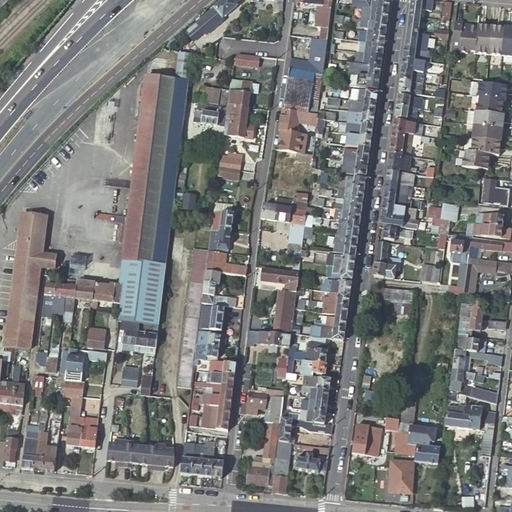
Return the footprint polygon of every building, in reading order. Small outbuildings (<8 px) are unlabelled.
[(240,0),(223,0),(197,23),(207,35),(224,20),(223,18),(237,6),(235,5),(240,1),(240,0)] [(332,0),(294,0),(294,2),(318,4),(323,5),(320,29),(318,40),(327,41),(329,22),(332,0)] [(389,0),(338,0),(344,1),(343,4),(362,7),(370,8),(389,11),(390,1),(389,0)] [(408,16),(420,17),(421,13),(422,0),(419,0),(413,0),(410,3),(408,16)] [(431,14),(432,1),(422,0),(421,13),(431,14)] [(281,13),(282,6),(274,5),(273,12),(281,13)] [(368,20),(370,8),(362,7),(361,19),(368,20)] [(387,23),(389,11),(370,8),(368,20),(387,23)] [(450,17),(451,9),(443,8),(442,16),(450,17)] [(408,16),(406,32),(418,34),(420,17),(408,16)] [(386,34),(387,23),(368,20),(367,26),(366,31),(386,34)] [(455,21),(451,52),(467,53),(467,50),(474,51),(476,28),(462,26),(462,24),(462,22),(455,21)] [(476,28),(474,51),(474,54),(487,55),(490,26),(483,26),(483,28),(476,28)] [(497,27),(490,26),(487,55),(501,56),(503,30),(497,29),(497,27)] [(511,28),(510,28),(510,30),(503,30),(501,56),(511,56),(511,28)] [(365,42),(366,31),(359,30),(358,42),(365,42)] [(384,45),(386,34),(366,31),(365,42),(384,45)] [(435,31),(434,37),(439,37),(439,39),(447,40),(448,32),(435,31)] [(406,32),(404,48),(416,50),(418,34),(406,32)] [(416,50),(422,51),(425,51),(427,36),(418,34),(416,50)] [(324,64),(327,43),(312,41),(311,41),(309,62),(324,64)] [(383,55),(384,45),(365,42),(363,53),(383,55)] [(404,48),(402,59),(414,61),(414,59),(416,51),(416,50),(404,48)] [(414,59),(414,61),(423,62),(425,51),(422,51),(416,50),(416,51),(414,59)] [(425,51),(423,62),(431,63),(432,52),(427,51),(425,51)] [(362,64),(381,66),(383,55),(363,53),(362,64)] [(191,56),(179,54),(176,80),(146,76),(120,286),(124,286),(123,293),(121,305),(119,322),(158,327),(191,56)] [(237,54),(232,60),(232,65),(257,68),(259,57),(237,54)] [(323,74),(324,64),(309,62),(291,59),(282,109),(299,112),(317,115),(318,115),(318,111),(322,82),(323,74)] [(402,59),(401,70),(413,72),(414,61),(402,59)] [(414,61),(413,72),(422,73),(423,62),(414,61)] [(351,74),(360,75),(362,64),(349,63),(348,73),(351,74)] [(360,75),(380,77),(381,66),(362,64),(360,75)] [(190,103),(196,104),(226,109),(226,105),(227,97),(229,84),(230,80),(230,78),(205,75),(206,71),(195,70),(190,103)] [(401,70),(400,81),(411,82),(413,72),(401,70)] [(413,72),(411,82),(420,84),(422,73),(413,72)] [(323,74),(322,82),(329,83),(330,75),(323,74)] [(349,86),(359,87),(360,75),(351,74),(349,86)] [(359,87),(378,89),(380,77),(360,75),(359,87)] [(400,81),(398,92),(410,94),(411,82),(400,81)] [(241,85),(229,84),(227,97),(226,105),(248,108),(251,83),(241,82),(241,85)] [(411,82),(410,94),(419,95),(420,84),(411,82)] [(482,97),(503,100),(505,100),(506,92),(504,92),(504,86),(481,83),(479,97),(482,97)] [(351,101),(357,101),(358,90),(353,89),(352,89),(350,101),(351,101)] [(357,101),(376,104),(378,92),(358,90),(357,101)] [(444,99),(445,92),(436,90),(435,98),(439,98),(444,99)] [(397,96),(396,107),(408,108),(417,110),(419,110),(420,99),(397,96)] [(478,112),(501,115),(503,100),(482,97),(481,105),(478,104),(478,112)] [(338,106),(339,99),(327,98),(326,105),(338,106)] [(348,112),(355,113),(357,101),(351,101),(350,101),(348,112)] [(355,113),(375,115),(376,104),(357,101),(355,113)] [(193,111),(191,124),(216,127),(216,126),(223,127),(224,123),(226,109),(196,104),(194,111),(193,111)] [(226,105),(226,109),(224,123),(229,123),(246,125),(246,124),(248,108),(226,105)] [(396,107),(394,118),(406,119),(408,108),(396,107)] [(408,108),(406,119),(416,121),(417,110),(408,108)] [(282,109),(278,130),(282,131),(296,133),(298,123),(299,112),(282,109)] [(318,111),(318,115),(317,120),(324,120),(325,113),(325,112),(318,111)] [(299,112),(298,123),(315,126),(317,115),(299,112)] [(347,123),(354,124),(355,113),(348,112),(347,123)] [(476,125),(502,129),(503,122),(500,121),(501,115),(478,112),(476,125)] [(325,113),(324,120),(329,121),(335,122),(336,114),(325,113)] [(354,124),(373,126),(375,115),(355,113),(354,124)] [(394,122),(392,133),(413,136),(415,124),(394,122)] [(246,125),(229,123),(224,123),(223,127),(223,135),(244,137),(246,125)] [(350,135),(359,136),(360,134),(353,133),(354,124),(347,123),(345,134),(350,135)] [(254,125),(246,124),(246,125),(244,137),(253,138),(254,125)] [(359,136),(371,138),(373,126),(354,124),(353,133),(360,134),(359,136)] [(415,124),(413,136),(421,137),(423,125),(415,124)] [(476,125),(474,138),(498,141),(499,136),(501,136),(502,129),(476,125)] [(392,133),(391,144),(416,147),(417,141),(420,141),(421,137),(413,136),(392,133)] [(282,134),(278,153),(303,157),(306,138),(282,134)] [(358,147),(370,149),(371,138),(359,136),(350,135),(349,146),(358,147)] [(473,151),(490,153),(499,154),(499,148),(497,147),(498,141),(474,138),(473,151)] [(391,144),(389,154),(411,157),(418,158),(418,154),(415,154),(416,147),(391,144)] [(343,161),(368,165),(370,149),(358,147),(358,150),(345,149),(343,161)] [(473,151),(466,151),(465,159),(463,159),(462,167),(488,170),(490,153),(473,151)] [(389,154),(387,172),(399,173),(399,170),(409,172),(409,171),(416,172),(416,169),(409,168),(411,157),(389,154)] [(218,168),(239,171),(240,161),(220,158),(218,168)] [(341,173),(366,177),(368,165),(343,161),(341,173)] [(238,179),(239,171),(218,168),(217,176),(238,179)] [(426,177),(433,178),(434,170),(428,169),(426,177)] [(387,172),(385,183),(412,187),(413,187),(415,175),(399,173),(387,172)] [(345,188),(364,191),(366,179),(347,177),(345,188)] [(482,203),(492,204),(494,191),(497,191),(498,188),(495,188),(495,183),(485,181),(482,203)] [(385,183),(384,194),(407,197),(408,189),(411,190),(412,187),(385,183)] [(343,199),(363,201),(364,191),(345,188),(343,199)] [(320,189),(319,196),(331,197),(332,191),(320,189)] [(276,208),(277,208),(306,212),(307,208),(308,196),(300,194),(299,202),(278,199),(276,208)] [(384,194),(382,205),(405,208),(406,200),(407,197),(384,194)] [(342,210),(361,212),(363,201),(343,199),(343,204),(342,210)] [(213,212),(231,214),(232,205),(214,203),(213,212)] [(263,205),(261,220),(275,222),(275,221),(277,208),(276,208),(263,205)] [(382,205),(381,216),(404,219),(405,208),(382,205)] [(459,206),(449,205),(448,212),(458,214),(459,206)] [(275,221),(275,222),(291,224),(304,226),(305,224),(306,216),(306,212),(277,208),(275,221)] [(307,208),(306,212),(306,216),(313,217),(314,209),(307,208)] [(405,208),(404,219),(415,221),(417,209),(410,208),(405,208)] [(441,220),(443,210),(430,208),(429,218),(434,219),(441,220)] [(348,221),(360,223),(361,212),(342,210),(333,209),(332,219),(348,221)] [(213,212),(211,230),(220,232),(231,233),(233,214),(231,214),(213,212)] [(458,214),(448,212),(447,221),(450,221),(457,222),(458,214)] [(42,253),(47,217),(22,214),(5,347),(9,348),(30,350),(40,268),(42,253)] [(476,216),(475,224),(482,225),(483,214),(479,214),(479,216),(476,216)] [(483,225),(501,227),(503,217),(483,214),(482,225),(483,225)] [(313,217),(306,216),(305,224),(312,225),(313,217)] [(381,216),(379,225),(403,228),(404,219),(381,216)] [(404,219),(403,228),(417,230),(418,221),(415,221),(404,219)] [(433,226),(441,227),(441,220),(434,219),(433,226)] [(337,232),(358,235),(360,223),(348,221),(347,224),(339,223),(337,232)] [(304,226),(291,224),(290,233),(303,235),(304,229),(304,227),(304,226)] [(482,225),(475,224),(474,235),(480,236),(482,225)] [(427,233),(440,235),(441,227),(433,226),(428,225),(427,233)] [(500,239),(501,227),(483,225),(482,225),(480,236),(500,239)] [(313,228),(304,227),(304,229),(306,229),(305,237),(303,236),(303,238),(311,239),(313,228)] [(510,229),(501,227),(500,239),(508,240),(510,229)] [(413,232),(384,228),(383,240),(395,242),(395,237),(412,239),(413,232)] [(220,232),(211,230),(211,231),(208,251),(208,252),(216,253),(216,250),(228,252),(231,233),(220,232)] [(337,232),(336,242),(357,244),(358,235),(337,232)] [(303,235),(290,233),(289,243),(302,245),(303,238),(303,236),(303,235)] [(468,255),(470,247),(471,238),(456,236),(455,242),(451,241),(450,253),(468,255)] [(511,252),(511,243),(471,238),(470,247),(511,252)] [(336,242),(335,252),(343,253),(355,255),(357,244),(336,242)] [(302,245),(289,243),(288,251),(301,253),(301,250),(302,245)] [(194,249),(190,283),(204,284),(205,271),(208,252),(208,251),(194,249)] [(224,265),(225,254),(216,253),(208,252),(205,271),(208,272),(220,273),(244,277),(245,268),(224,265)] [(47,269),(49,254),(42,253),(40,268),(47,269)] [(376,253),(372,277),(394,279),(395,270),(398,271),(399,260),(385,258),(384,266),(381,266),(383,254),(376,253)] [(57,255),(49,254),(47,269),(55,270),(57,255)] [(325,265),(353,269),(355,257),(343,256),(325,254),(323,265),(325,265)] [(468,297),(476,299),(477,296),(474,295),(477,272),(478,269),(476,268),(477,260),(468,259),(467,264),(467,268),(467,269),(465,279),(464,287),(463,294),(463,297),(468,297)] [(478,269),(477,272),(495,274),(497,262),(477,260),(476,268),(478,269)] [(511,274),(511,271),(511,263),(499,262),(498,273),(511,274)] [(299,265),(298,273),(303,274),(307,274),(308,266),(299,265)] [(318,276),(352,281),(353,269),(325,265),(324,273),(319,273),(318,276)] [(421,281),(438,283),(440,267),(423,265),(421,281)] [(457,278),(458,278),(465,279),(467,269),(459,268),(457,278)] [(298,273),(263,269),(261,281),(287,285),(286,293),(296,294),(297,288),(298,275),(298,273)] [(208,272),(205,271),(204,284),(201,304),(213,306),(214,296),(216,285),(211,284),(212,276),(208,276),(208,272)] [(220,273),(208,272),(208,276),(212,276),(211,284),(216,285),(218,285),(220,273)] [(457,286),(464,287),(465,279),(458,278),(457,286)] [(330,293),(350,295),(351,283),(325,280),(324,286),(321,285),(320,291),(323,292),(330,293)] [(96,290),(97,283),(78,281),(77,288),(76,300),(94,302),(96,290)] [(177,388),(190,389),(194,364),(194,358),(196,345),(198,331),(199,319),(201,304),(204,284),(190,283),(177,388)] [(55,298),(57,286),(45,284),(41,318),(49,319),(50,313),(52,297),(55,298)] [(65,299),(67,287),(57,286),(55,298),(65,299)] [(450,292),(463,294),(464,287),(457,286),(451,286),(450,292)] [(76,300),(77,288),(67,287),(65,299),(64,304),(72,305),(72,310),(75,310),(76,300)] [(412,305),(413,292),(385,289),(385,291),(384,302),(393,303),(412,305)] [(121,305),(123,293),(96,290),(94,302),(121,305)] [(384,302),(385,291),(372,290),(371,301),(384,302)] [(280,292),(277,316),(293,318),(296,294),(286,293),(280,292)] [(328,304),(348,307),(350,295),(330,293),(328,304)] [(214,296),(213,306),(227,308),(234,308),(235,299),(214,296)] [(64,311),(64,304),(65,299),(55,298),(53,313),(63,314),(64,311)] [(460,318),(482,320),(485,303),(473,302),(472,307),(462,306),(460,318)] [(335,316),(347,318),(348,307),(328,304),(323,303),(323,308),(322,314),(335,315),(335,316)] [(411,314),(412,305),(393,303),(391,312),(411,314)] [(204,307),(203,319),(211,320),(212,308),(204,307)] [(211,320),(222,321),(224,310),(212,308),(211,320)] [(226,315),(241,317),(242,309),(234,308),(227,308),(226,315)] [(298,321),(298,324),(303,324),(304,320),(306,320),(307,315),(298,313),(297,321),(298,321)] [(318,326),(345,329),(347,318),(335,316),(334,318),(326,317),(326,321),(321,321),(321,319),(315,318),(314,326),(318,326)] [(469,337),(472,337),(473,332),(481,333),(482,320),(460,318),(458,335),(469,337)] [(211,320),(203,319),(202,330),(209,331),(211,320)] [(221,332),(222,321),(211,320),(209,331),(221,332)] [(505,331),(506,323),(490,321),(489,328),(505,331)] [(126,325),(125,334),(123,345),(124,345),(123,350),(134,351),(134,346),(136,334),(137,326),(126,325)] [(145,348),(148,327),(141,326),(140,335),(136,334),(134,346),(145,348)] [(317,338),(318,326),(314,326),(313,332),(309,331),(308,337),(312,337),(317,338)] [(326,339),(344,341),(345,329),(318,326),(317,338),(326,339)] [(159,328),(158,328),(148,327),(145,348),(156,349),(159,328)] [(87,348),(105,350),(107,333),(89,331),(88,341),(87,348)] [(198,331),(196,345),(200,346),(219,348),(224,349),(225,342),(226,335),(198,331)] [(247,332),(245,347),(253,348),(253,345),(255,333),(247,332)] [(255,333),(253,345),(289,349),(290,346),(291,337),(255,333)] [(468,340),(469,337),(458,335),(455,351),(466,352),(478,354),(480,341),(468,340)] [(78,347),(87,348),(88,341),(79,340),(78,347)] [(307,350),(327,352),(328,344),(325,344),(311,342),(308,342),(307,350)] [(219,348),(200,346),(198,356),(218,359),(219,348)] [(290,346),(289,349),(289,354),(294,354),(295,353),(296,353),(297,347),(290,346)] [(8,355),(9,348),(5,347),(4,347),(3,362),(1,382),(0,390),(0,409),(4,411),(4,409),(5,405),(11,405),(14,384),(12,383),(5,383),(6,373),(7,373),(9,355),(8,355)] [(73,350),(70,350),(68,359),(71,359),(72,362),(73,357),(77,358),(78,351),(73,350)] [(302,354),(296,353),(295,353),(294,354),(289,354),(288,360),(294,361),(301,361),(325,364),(327,352),(307,350),(307,351),(306,354),(302,354)] [(466,352),(455,351),(453,372),(464,373),(466,357),(466,352)] [(46,368),(47,356),(48,353),(37,352),(36,362),(41,367),(46,368)] [(106,363),(107,354),(90,352),(89,356),(89,361),(106,363)] [(501,367),(503,357),(478,354),(466,352),(466,357),(471,358),(488,360),(489,361),(501,367)] [(27,372),(29,357),(17,354),(14,370),(19,371),(27,372)] [(45,373),(55,374),(57,358),(47,356),(46,368),(45,373)] [(71,359),(68,359),(68,361),(66,376),(66,381),(81,382),(84,359),(77,358),(73,357),(72,362),(71,359)] [(278,369),(286,370),(288,361),(279,360),(278,369)] [(294,361),(288,360),(288,361),(286,370),(286,374),(292,375),(294,361)] [(216,374),(218,362),(210,361),(210,364),(214,365),(213,373),(216,374)] [(324,376),(325,364),(301,361),(300,373),(324,376)] [(227,432),(236,365),(218,362),(216,374),(214,385),(221,386),(218,407),(212,407),(209,429),(227,432)] [(277,379),(285,380),(286,374),(286,370),(278,369),(277,379)] [(19,371),(14,370),(12,383),(14,384),(11,405),(10,410),(10,415),(16,416),(17,411),(17,406),(23,406),(26,385),(19,384),(19,371)] [(121,387),(136,389),(139,374),(124,371),(121,387)] [(464,373),(453,372),(450,391),(461,393),(461,388),(463,379),(483,383),(484,377),(476,375),(469,374),(464,373)] [(32,392),(42,392),(44,377),(34,376),(32,392)] [(96,384),(103,385),(100,376),(97,377),(88,376),(87,383),(96,384)] [(140,396),(149,397),(152,377),(149,377),(143,376),(140,396)] [(310,388),(329,391),(331,380),(302,376),(301,380),(305,380),(304,388),(310,388)] [(84,383),(81,382),(66,381),(64,396),(82,398),(83,395),(83,389),(84,383)] [(201,428),(209,429),(212,407),(218,407),(221,386),(214,385),(195,382),(194,386),(212,389),(212,395),(203,394),(201,405),(204,405),(201,428)] [(102,397),(103,385),(96,384),(96,390),(83,389),(83,395),(102,397)] [(327,402),(329,391),(310,388),(309,394),(308,399),(308,400),(327,402)] [(460,395),(497,405),(498,395),(479,391),(476,392),(461,388),(461,393),(460,395)] [(380,394),(365,391),(363,401),(378,404),(380,394)] [(247,395),(246,406),(266,408),(267,401),(267,397),(247,395)] [(265,420),(265,423),(268,423),(270,423),(278,424),(280,425),(281,419),(282,411),(283,399),(267,397),(267,401),(272,402),(270,418),(265,417),(265,418),(265,420)] [(326,414),(327,402),(308,400),(308,401),(302,400),(301,411),(307,411),(326,414)] [(401,424),(413,425),(415,404),(403,402),(401,424)] [(447,414),(445,426),(480,431),(481,423),(487,423),(488,414),(482,413),(483,408),(465,406),(464,416),(447,414)] [(66,446),(80,447),(82,430),(79,430),(80,420),(81,409),(77,408),(75,418),(70,417),(66,446)] [(305,422),(324,425),(326,414),(307,411),(305,422)] [(287,420),(281,419),(280,425),(278,443),(292,444),(293,445),(294,438),(290,438),(291,427),(300,428),(300,422),(292,421),(287,420)] [(80,447),(95,449),(97,429),(84,428),(85,421),(80,420),(79,430),(82,430),(80,447)] [(84,428),(97,429),(98,423),(85,421),(84,428)] [(300,422),(300,428),(309,432),(331,435),(332,426),(324,425),(305,422),(300,422)] [(270,423),(268,423),(266,434),(277,435),(278,424),(270,423)] [(43,471),(54,473),(60,424),(53,424),(50,447),(46,446),(45,451),(43,471)] [(352,453),(370,456),(372,444),(366,443),(367,437),(371,437),(372,430),(368,429),(368,428),(356,426),(352,453)] [(420,441),(433,443),(435,431),(409,427),(408,434),(407,445),(417,446),(420,446),(420,441)] [(27,432),(26,438),(37,440),(37,433),(27,432)] [(185,432),(182,458),(198,460),(202,460),(203,453),(204,448),(204,446),(194,445),(189,444),(191,433),(185,432)] [(488,432),(485,432),(483,453),(491,454),(494,433),(488,432)] [(396,460),(415,463),(417,446),(407,445),(408,434),(400,433),(396,460)] [(277,435),(266,434),(263,458),(274,459),(277,435)] [(22,469),(33,470),(37,441),(37,440),(26,438),(22,469)] [(15,451),(17,451),(18,440),(7,439),(5,449),(6,450),(5,461),(14,462),(15,451)] [(33,470),(43,471),(45,451),(41,451),(42,441),(37,441),(33,470)] [(415,463),(437,466),(439,449),(432,448),(433,443),(420,441),(420,446),(417,446),(415,463)] [(116,445),(109,444),(106,462),(114,463),(114,466),(123,467),(125,443),(117,442),(116,445)] [(133,443),(125,443),(123,467),(131,468),(131,464),(139,465),(141,448),(133,447),(133,443)] [(292,444),(278,443),(276,459),(275,460),(289,461),(292,444)] [(149,449),(141,448),(139,465),(147,466),(147,470),(155,470),(158,446),(149,445),(149,449)] [(166,447),(158,446),(155,470),(163,471),(164,468),(173,469),(174,459),(173,451),(165,450),(166,447)] [(204,448),(203,453),(202,460),(212,462),(214,449),(204,448)] [(319,472),(326,473),(327,463),(313,461),(313,456),(307,456),(306,460),(296,458),(294,470),(319,474),(319,472)] [(180,475),(222,480),(224,463),(219,462),(216,462),(212,462),(202,460),(198,460),(182,458),(180,475)] [(261,486),(272,487),(275,460),(274,459),(263,458),(263,464),(263,468),(261,486)] [(272,487),(271,495),(285,496),(289,461),(275,460),(272,487)] [(246,485),(261,486),(263,468),(248,467),(246,485)] [(511,467),(506,467),(505,467),(502,467),(501,470),(508,471),(506,485),(511,485),(511,467)] [(511,496),(511,502),(511,485),(506,485),(503,484),(502,488),(511,489),(511,496)] [(496,511),(511,511),(511,502),(510,511),(497,509),(496,511)]
